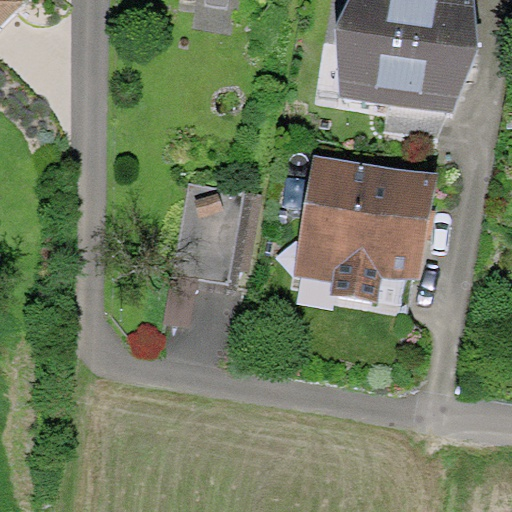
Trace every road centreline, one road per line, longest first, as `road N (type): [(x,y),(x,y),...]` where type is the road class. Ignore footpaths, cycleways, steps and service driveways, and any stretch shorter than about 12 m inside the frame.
road 1 (unclassified): [(511,432),(98,357)]
road 2 (unclassified): [(91,0),(98,357)]
road 3 (track): [(98,357),(69,511)]
